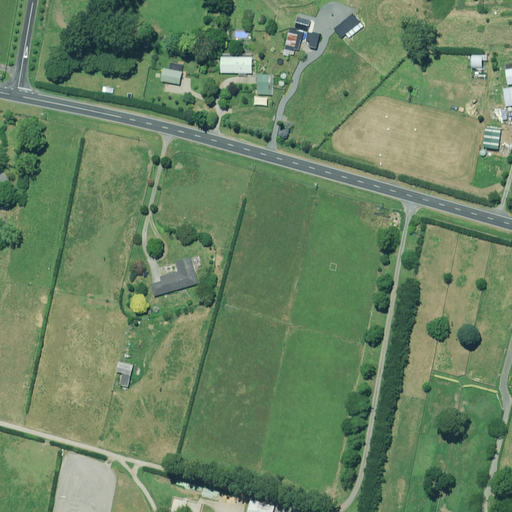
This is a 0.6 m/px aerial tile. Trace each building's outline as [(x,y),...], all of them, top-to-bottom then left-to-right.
[(300,36),(290,33),(285,55),(290,57),(291,54),(295,55),(300,36)] [(486,56),(475,55),(474,70),(485,70),(486,56)] [(222,73),(239,74),(239,78),(248,78),(248,74),(253,74),(254,58),(223,57),(222,73)] [(181,72),(171,70),(165,69),(163,82),(182,85),(184,72),(181,72)] [(274,76),(260,75),(259,95),(273,96),(274,82),(274,76)] [(0,209),(10,211),(12,200),(0,197),(0,209)] [(199,284),(192,259),(177,263),(179,271),(162,276),(163,282),(152,285),(156,297),(199,284)] [(134,366),(121,363),(119,372),(125,374),(122,386),(129,388),(134,366)] [(274,511),(276,508),(253,501),(249,511),(274,511)]
